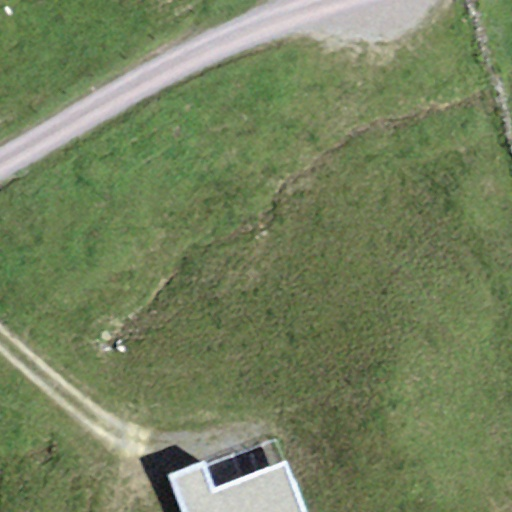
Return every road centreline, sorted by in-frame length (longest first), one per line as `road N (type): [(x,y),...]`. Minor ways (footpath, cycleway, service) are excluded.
road 1 (track): [(337,0),(202,53),(0,170)]
road 2 (track): [(0,332),(104,420),(160,443),(263,428)]
